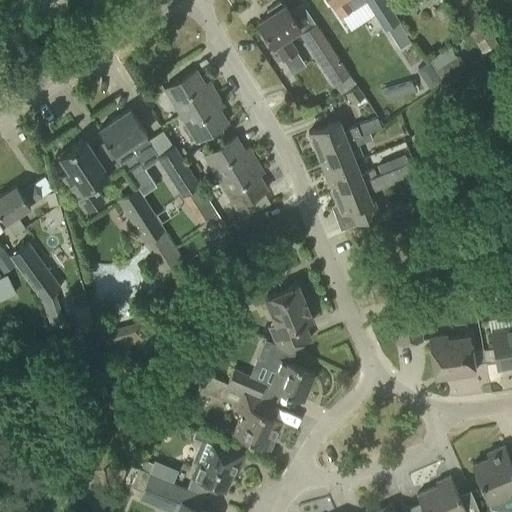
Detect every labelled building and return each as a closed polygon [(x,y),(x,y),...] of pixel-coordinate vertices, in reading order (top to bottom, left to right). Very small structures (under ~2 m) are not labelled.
[(328,0),(332,5),(334,4),(341,14),(351,7),(346,0),(328,0)] [(387,0),(366,0),(385,28),(400,19),(387,0)] [(446,0),(481,52),(497,41),(470,0),(446,0)] [(266,10),(268,14),(257,22),(283,60),(298,50),(288,34),(299,28),(284,4),(282,5),(279,2),(266,10)] [(299,32),(333,83),(349,72),(315,21),(299,32)] [(405,34),(395,40),(402,50),(411,44),(405,34)] [(451,42),(429,58),(441,76),(463,60),(451,42)] [(164,88),(180,114),(216,93),(209,80),(204,83),(196,69),(164,88)] [(384,86),(388,97),(417,89),(413,77),(384,86)] [(344,92),(352,103),(363,95),(355,84),(344,92)] [(216,93),(180,114),(195,141),(227,122),(219,107),(223,105),(216,93)] [(129,108),(99,128),(98,128),(98,129),(130,177),(143,168),(127,144),(145,132),(145,133),(146,132),(129,107),(129,108)] [(326,124),(308,132),(316,153),(358,136),(368,132),(367,128),(379,123),(376,116),(342,130),(342,128),(338,120),(337,120),(326,124)] [(202,152),(219,181),(256,159),(249,147),(244,150),(236,135),(218,146),(217,143),(202,152)] [(316,153),(324,173),(356,160),(350,147),(361,143),(358,136),(316,153)] [(61,175),(84,209),(104,196),(94,181),(107,172),(84,138),(58,155),(67,170),(61,175)] [(156,155),(183,194),(199,183),(172,145),(156,155)] [(182,146),(177,149),(181,156),(186,153),(182,146)] [(377,175),(332,192),(341,214),(349,210),(355,223),(381,213),(375,197),(371,199),(367,187),(372,185),(373,188),(417,170),(412,158),(376,172),(377,175)] [(256,159),(219,181),(235,207),(267,188),(258,174),(263,171),(256,159)] [(324,173),(332,192),(377,175),(376,172),(374,167),(360,172),(356,160),(324,173)] [(20,191),(15,184),(0,194),(0,214),(5,222),(30,205),(28,203),(41,196),(33,183),(20,191)] [(162,228),(164,226),(136,184),(116,197),(144,240),(146,238),(165,267),(181,257),(162,228)] [(415,192),(417,198),(426,194),(424,188),(415,192)] [(53,191),(45,193),(48,205),(57,203),(53,191)] [(13,262),(41,301),(60,287),(27,242),(8,255),(13,262)] [(260,261),(265,271),(283,263),(275,244),(260,261)] [(2,247),(0,248),(0,266),(2,270),(13,262),(8,255),(2,247)] [(267,325),(274,342),(287,348),(310,338),(304,323),(312,320),(297,283),(262,297),(273,322),(267,325)] [(391,312),(395,343),(422,339),(415,298),(391,302),(392,312),(391,312)] [(218,317),(229,323),(238,308),(226,301),(218,317)] [(511,314),(488,318),(490,328),(497,367),(511,364),(511,314)] [(428,337),(434,378),(475,371),(469,332),(448,336),(448,334),(428,337)] [(255,360),(248,374),(265,382),(264,383),(269,386),(284,392),(302,400),(314,372),(289,362),(294,351),(287,348),(274,342),(264,338),(255,360)] [(103,366),(92,369),(96,385),(107,382),(103,366)] [(232,367),(227,381),(226,383),(258,396),(264,383),(265,382),(248,374),(232,367)] [(192,368),(187,380),(198,384),(203,373),(192,368)] [(226,383),(227,381),(204,371),(203,373),(198,384),(197,386),(237,403),(235,409),(240,411),(230,432),(269,449),(281,420),(270,415),(275,403),(258,396),(226,383)] [(196,462),(190,476),(224,490),(235,464),(239,465),(245,451),(205,434),(193,461),(196,462)] [(511,511),(511,466),(503,445),(487,452),(489,456),(472,464),(489,503),(490,503),(491,507),(511,511)] [(208,511),(199,508),(205,495),(138,467),(131,485),(141,489),(138,497),(174,511),(173,511),(208,511)] [(443,478),(444,482),(416,494),(423,511),(464,511),(466,511),(450,475),(443,478)] [(394,511),(391,503),(370,511),(394,511)]
